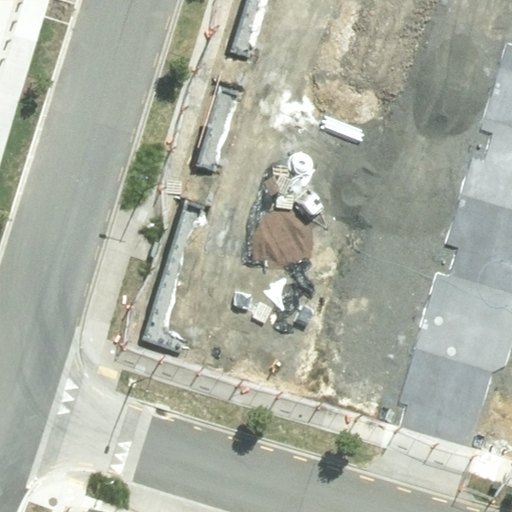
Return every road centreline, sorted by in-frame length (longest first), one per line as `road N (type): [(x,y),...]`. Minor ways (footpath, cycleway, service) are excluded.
road 1 (residential): [(9,398),(132,0)]
road 2 (residential): [(383,511),(9,398)]
